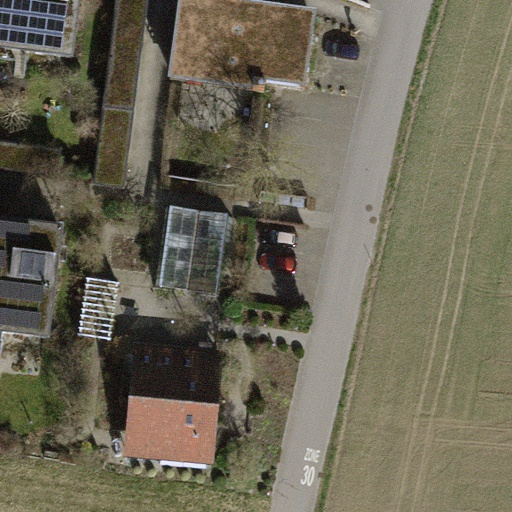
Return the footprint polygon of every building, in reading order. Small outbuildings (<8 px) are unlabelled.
[(0,0),(0,49),(72,59),(80,0),(0,0)] [(120,0),(97,184),(124,187),(147,0),(120,0)] [(317,15),(214,0),(183,0),(172,71),(306,91),(317,15)] [(60,153),(0,144),(0,172),(57,180),(60,153)] [(234,218),(167,209),(156,288),(224,297),(234,218)] [(63,234),(0,226),(0,332),(50,339),(63,234)] [(119,286),(90,282),(83,338),(112,342),(119,286)] [(220,350),(142,343),(131,461),(209,468),(220,350)]
